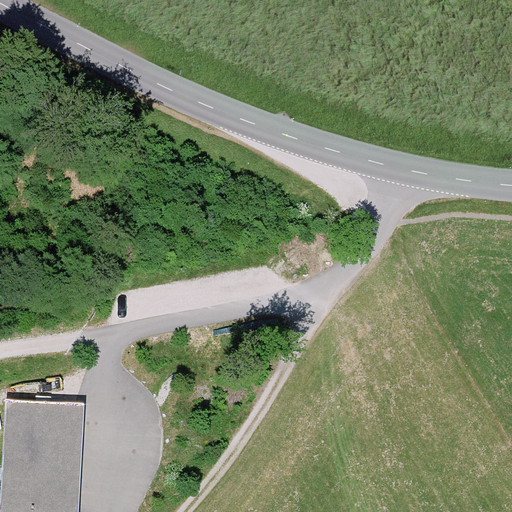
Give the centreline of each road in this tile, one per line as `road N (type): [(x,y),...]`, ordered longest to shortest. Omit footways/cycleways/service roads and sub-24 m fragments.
road 1 (tertiary): [(0,3),(268,127),(405,169),(511,186)]
road 2 (track): [(331,293),(185,511)]
